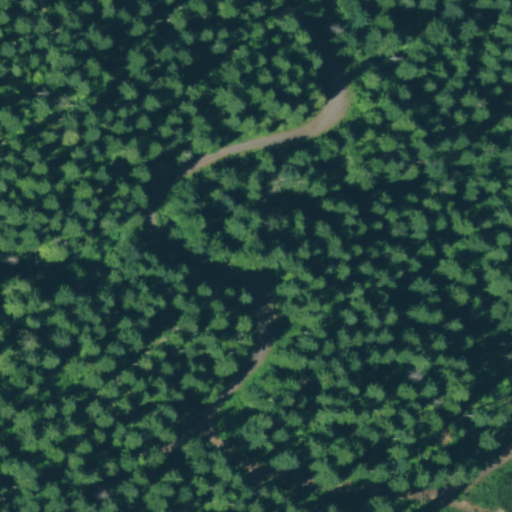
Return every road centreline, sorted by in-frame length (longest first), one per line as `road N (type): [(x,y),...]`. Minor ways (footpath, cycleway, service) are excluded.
road 1 (residential): [(139,511),(259,325),(252,292),(228,275),(170,259),(148,240),(143,217),(151,193),(184,172),(327,122),(339,97),(330,63),(277,0)]
road 2 (track): [(187,433),(249,466),(363,497),(454,492),(511,456)]
